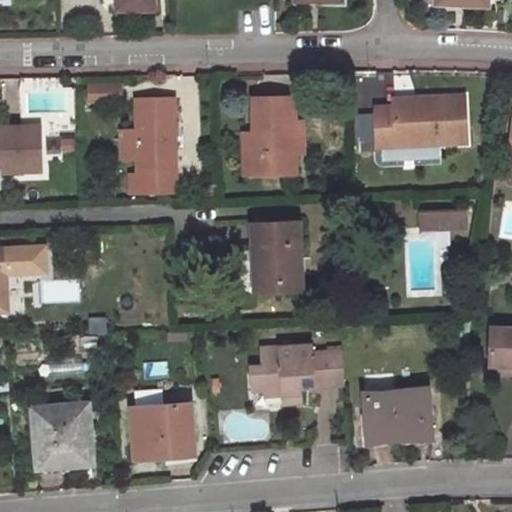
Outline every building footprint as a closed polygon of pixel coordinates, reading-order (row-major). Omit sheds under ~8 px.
[(150,10),(150,0),(111,0),(112,11),(150,10)] [(467,142),(465,95),(428,97),(429,105),(397,106),(378,107),(379,146),(467,142)] [(397,98),(397,106),(429,105),(428,97),(397,98)] [(293,175),(293,100),(253,100),(253,134),(250,134),(251,175),(293,175)] [(173,174),(172,103),(136,104),(137,175),(173,174)] [(0,172),(38,173),(37,129),(0,129),(0,172)] [(415,211),(416,231),(465,228),(464,208),(415,211)] [(298,223),(252,224),(254,293),(299,292),(298,223)] [(99,321),(84,322),(85,337),(100,336),(99,321)] [(511,332),(486,331),(486,367),(511,367),(511,332)] [(310,347),(259,351),(260,368),(249,369),(251,393),(261,392),(262,398),(281,397),(282,406),(299,404),(299,391),(343,387),(341,354),(311,356),(310,347)] [(160,404),(159,389),(125,391),(126,406),(160,404)] [(430,439),(426,395),(364,401),(369,444),(430,439)] [(193,458),(189,402),(132,407),(136,463),(193,458)] [(90,466),(86,408),(34,413),(38,470),(90,466)]
